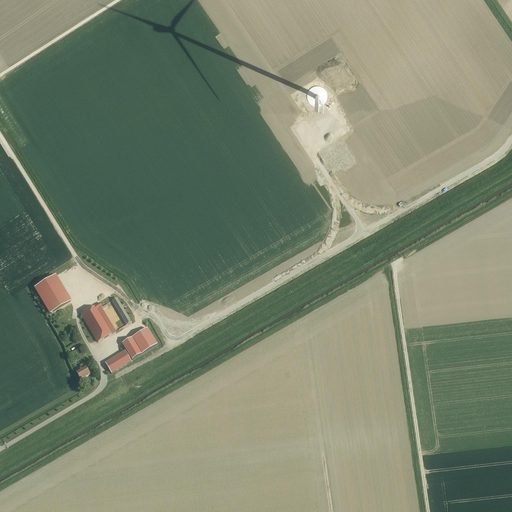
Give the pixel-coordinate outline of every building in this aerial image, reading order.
[(72,302),(56,276),(34,289),(50,315),(72,302)] [(126,326),(131,322),(117,298),(112,302),(126,326)] [(98,343),(112,334),(97,311),(102,308),(100,304),(81,315),(98,343)] [(148,329),(132,339),(132,338),(122,344),(132,360),(157,345),(148,329)] [(112,374),(131,362),(125,352),(105,364),(112,374)] [(81,370),(76,372),(81,381),(90,375),(84,364),(79,367),(81,370)]
